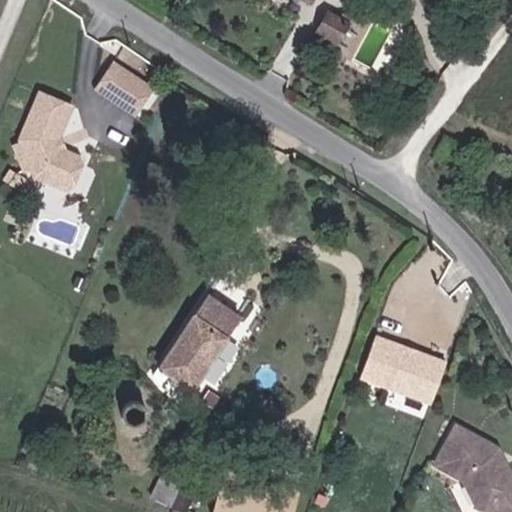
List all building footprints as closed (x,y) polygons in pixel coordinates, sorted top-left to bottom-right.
[(328,11),(317,31),(337,42),(345,30),(379,49),(391,27),(376,18),(372,25),(353,15),(348,22),(328,11)] [(96,85),(132,111),(150,87),(114,61),(96,85)] [(60,152),(56,141),(71,107),(39,93),(18,141),(20,145),(18,147),(13,149),(20,174),(27,173),(28,179),(61,192),(70,188),(78,170),(75,159),(60,152)] [(208,296),(194,316),(193,315),(157,367),(190,389),(239,317),(208,296)] [(432,399),(446,359),(374,333),(360,374),(432,399)] [(458,425),(437,463),(465,479),(479,506),(493,511),(500,507),(502,511),(511,511),(511,472),(499,448),(458,425)] [(183,493),(190,478),(164,465),(148,496),(178,511),(186,511),(193,498),(183,493)] [(225,486),(222,511),(299,511),(301,493),(225,486)]
